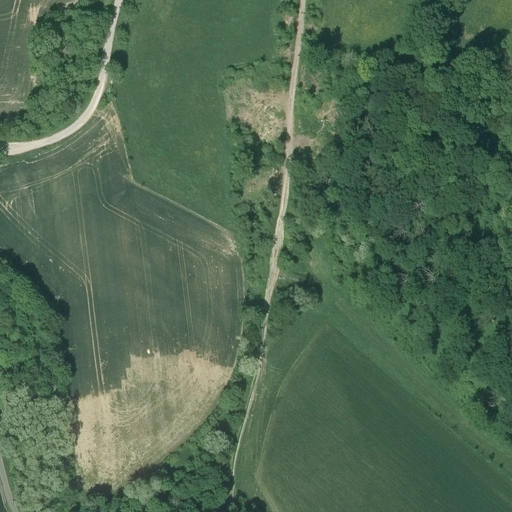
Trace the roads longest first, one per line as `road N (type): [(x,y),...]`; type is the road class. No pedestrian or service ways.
road 1 (track): [(301,0),(263,330),(226,478),(230,511)]
road 2 (track): [(46,138),(89,112),(118,0)]
